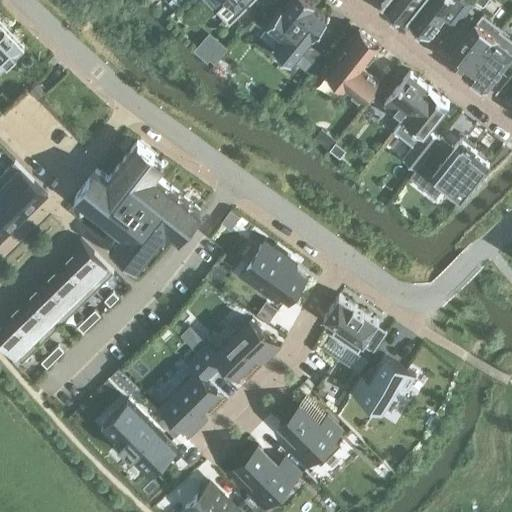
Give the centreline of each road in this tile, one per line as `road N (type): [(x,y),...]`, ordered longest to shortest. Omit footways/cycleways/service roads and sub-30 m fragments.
road 1 (residential): [(135,101),(343,253)]
road 2 (residential): [(343,253),(285,369),(205,448)]
road 3 (residential): [(511,124),(352,0)]
road 4 (residential): [(343,253),(402,296),(419,299),(479,251)]
road 5 (residential): [(23,0),(135,101)]
